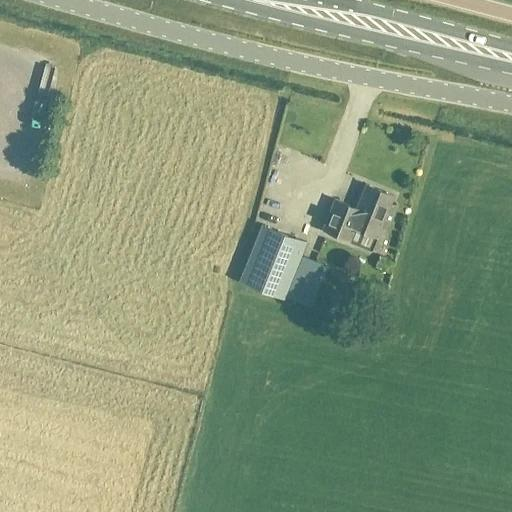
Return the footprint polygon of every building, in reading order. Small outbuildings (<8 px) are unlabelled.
[(341,203),(334,200),(322,230),(379,253),(397,207),(390,205),(393,196),(365,185),(355,211),(341,205),(341,203)] [(239,280),(284,298),(306,242),(262,224),(239,280)] [(391,260),(379,256),(374,267),(386,272),(391,260)] [(376,322),(381,302),(369,298),(363,307),(361,307),(355,317),(376,322)] [(289,329),(313,331),(315,308),(291,306),(289,329)]
